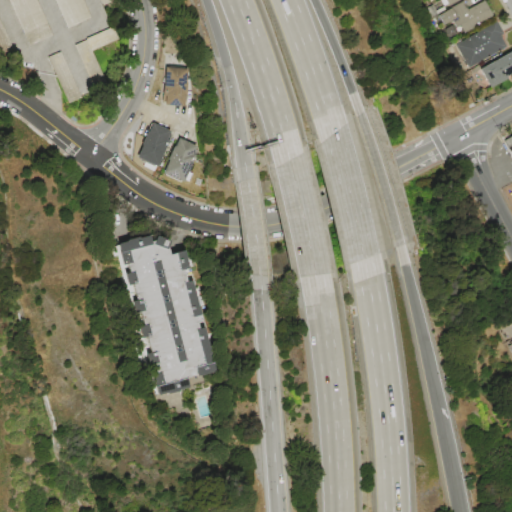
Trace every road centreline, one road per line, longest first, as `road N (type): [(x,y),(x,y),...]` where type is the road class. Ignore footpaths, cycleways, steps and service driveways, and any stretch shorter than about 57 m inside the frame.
road 1 (residential): [(92,157),(173,211),(226,224),(274,224),(343,200),(453,137)]
road 2 (motorway): [(392,511),(363,258)]
road 3 (motorway): [(313,275),(337,511)]
road 4 (motorway): [(260,289),(277,511)]
road 5 (residential): [(140,0),(142,74),(92,157)]
road 6 (motorway): [(205,0),(243,166)]
road 7 (motorway): [(234,0),(288,159)]
road 8 (motorway): [(437,408),(398,245)]
road 9 (motorway): [(331,133),(285,0)]
road 10 (motorway): [(398,245),(358,113)]
road 11 (motorway): [(363,258),(331,133)]
road 12 (motorway): [(243,166),(260,289)]
road 13 (motorway): [(358,113),(312,0)]
road 14 (residential): [(453,137),(511,244)]
